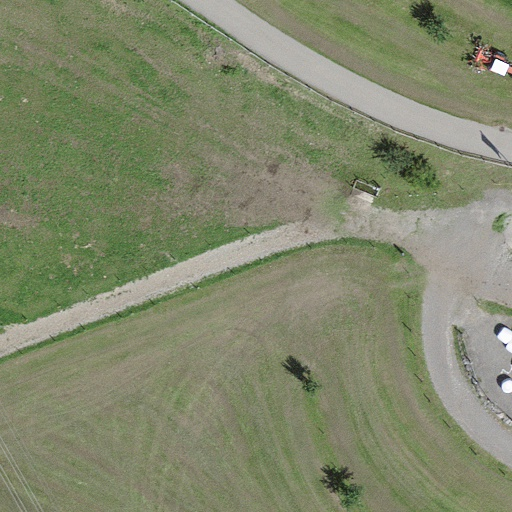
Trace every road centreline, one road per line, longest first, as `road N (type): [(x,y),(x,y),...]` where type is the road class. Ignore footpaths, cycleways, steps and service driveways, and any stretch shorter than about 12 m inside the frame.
road 1 (track): [(459,245),(401,224),(327,227),(0,347)]
road 2 (track): [(206,0),(375,102),(511,148)]
road 3 (track): [(511,458),(457,409),(438,325),(459,245),(511,216)]
